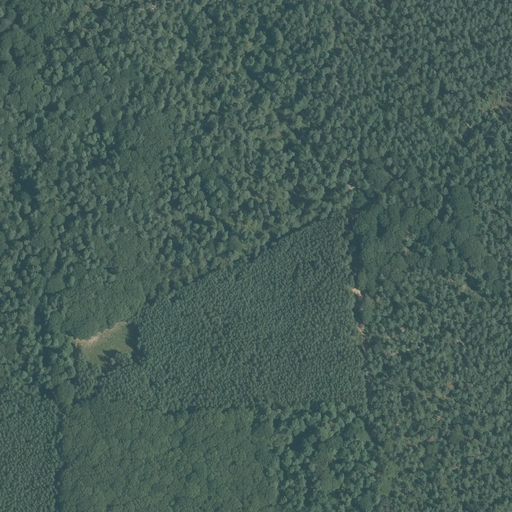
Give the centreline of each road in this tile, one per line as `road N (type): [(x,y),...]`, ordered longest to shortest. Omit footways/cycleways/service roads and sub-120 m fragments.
road 1 (track): [(380,511),(329,2)]
road 2 (track): [(511,152),(492,152),(329,0)]
road 3 (track): [(186,0),(0,39)]
